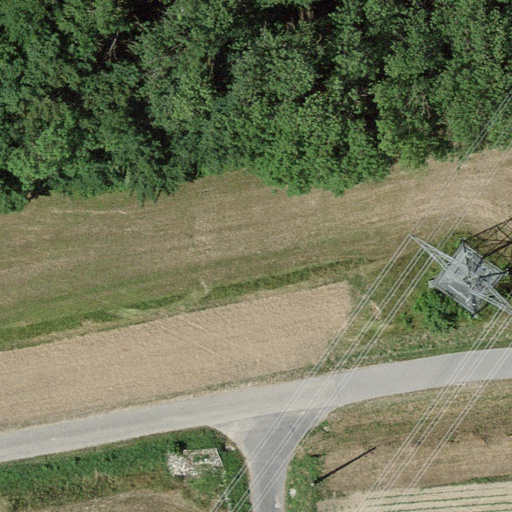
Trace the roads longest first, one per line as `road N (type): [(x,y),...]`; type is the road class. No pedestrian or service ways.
road 1 (track): [(0,449),(257,405)]
road 2 (residential): [(257,405),(511,368)]
